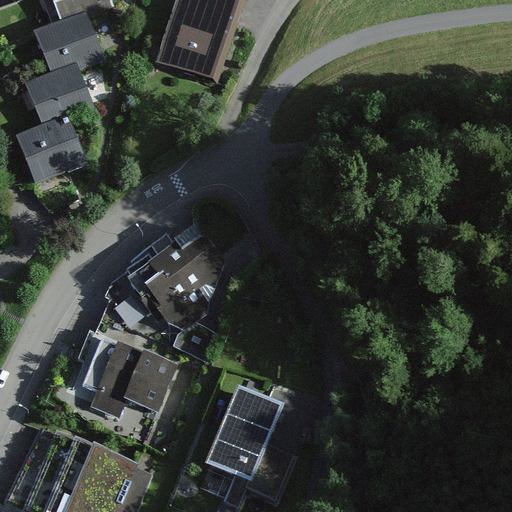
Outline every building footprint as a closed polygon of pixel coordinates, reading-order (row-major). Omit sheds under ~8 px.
[(103,0),(51,0),(63,28),(40,37),(57,78),(25,91),(40,128),(14,139),(35,192),(91,170),(74,128),(94,121),(74,71),(101,60),(87,25),(110,16),(103,0)] [(247,3),(239,0),(186,0),(162,70),(218,89),(247,3)] [(168,328),(184,334),(197,325),(207,317),(209,305),(200,293),(206,289),(215,292),(225,265),(198,230),(194,232),(193,231),(175,244),(176,247),(148,266),(149,268),(128,284),(136,295),(143,304),(142,306),(158,326),(163,323),(168,328)] [(112,285),(106,299),(110,301),(119,307),(136,295),(128,284),(149,268),(148,266),(176,247),(167,236),(145,252),(149,258),(112,285)] [(174,350),(205,363),(217,334),(197,325),(184,334),(178,338),(174,350)] [(179,373),(92,341),(72,396),(158,428),(179,373)] [(285,414),(240,396),(208,476),(274,501),(291,458),(271,451),(285,414)] [(137,511),(152,477),(40,430),(5,511),(137,511)]
